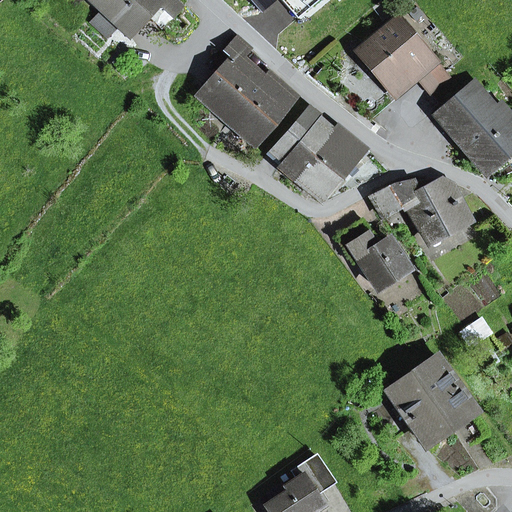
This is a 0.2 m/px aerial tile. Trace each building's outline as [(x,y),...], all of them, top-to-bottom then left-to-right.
[(91,0),(103,11),(119,26),(130,36),(151,14),(165,26),(183,7),(176,0),(91,0)] [(92,23),(108,38),(119,26),(103,11),(92,23)] [(361,50),(397,93),(416,76),(433,62),(398,20),(361,50)] [(239,62),(251,48),(237,36),(224,51),(231,57),(198,95),(215,110),(249,71),(239,62)] [(429,92),(447,78),(433,62),(416,76),(429,92)] [(263,78),(252,68),(249,71),(215,110),(214,112),(255,147),(292,105),(291,104),(297,97),(268,72),(263,78)] [(487,172),(511,151),(511,115),(501,102),(495,107),(493,105),(473,81),(436,113),(487,172)] [(306,110),(267,155),(278,165),(315,123),(318,125),(320,123),(306,110)] [(315,123),(278,165),(298,183),(335,140),(341,146),(349,136),(347,134),(341,141),(320,123),(318,125),(315,123)] [(321,203),(366,151),(349,136),(341,146),(335,140),(298,183),(321,203)] [(450,184),(437,181),(427,186),(452,231),(470,221),(450,184)] [(421,224),(430,242),(452,231),(427,186),(419,189),(415,182),(388,186),(403,205),(405,204),(409,210),(411,209),(418,225),(421,224)] [(368,196),(380,217),(403,205),(388,186),(368,196)] [(334,238),(352,264),(358,260),(377,288),(407,269),(388,238),(379,245),(362,220),(334,238)] [(471,343),(493,334),(488,321),(466,330),(471,343)] [(511,343),(511,341),(507,334),(495,342),(500,351),(511,343)] [(435,354),(410,371),(411,373),(448,426),(473,409),(435,354)] [(411,423),(424,442),(448,426),(411,373),(388,389),(394,398),(373,413),(390,437),(411,423)] [(312,511),(323,505),(315,493),(313,490),(318,486),(320,489),(333,481),(316,456),(292,472),(297,481),(285,489),(289,495),(274,505),(272,503),(266,507),(269,511),(312,511)]
